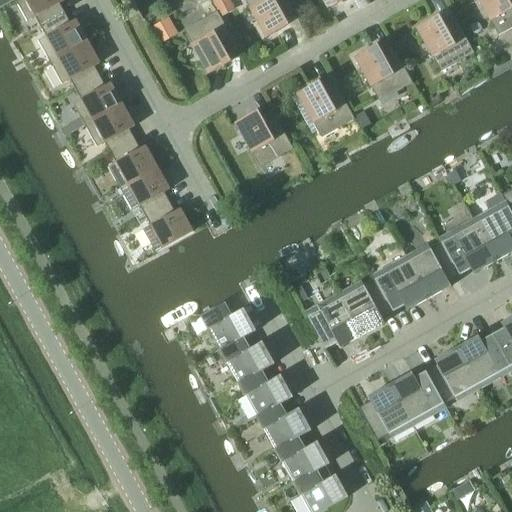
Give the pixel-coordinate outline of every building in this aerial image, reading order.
[(15,0),(27,22),(35,17),(41,27),(65,14),(56,0),(15,0)] [(230,0),(211,0),(221,18),(236,11),(230,0)] [(281,23),(296,14),(290,3),(288,0),(245,0),(266,38),(284,28),(281,23)] [(296,14),(309,8),(304,0),(294,0),(290,3),(296,14)] [(322,0),(328,8),(342,0),(322,0)] [(511,0),(478,0),(498,36),(511,28),(511,0)] [(224,59),(239,51),(217,12),(184,30),(208,74),(226,64),(224,59)] [(72,28),(65,14),(41,27),(46,37),(38,41),(50,63),(88,42),(78,25),(72,28)] [(441,72),(474,54),(452,14),(437,23),(434,18),(416,28),(441,72)] [(166,20),(152,28),(161,45),(176,37),(166,20)] [(401,38),(392,44),(400,58),(410,53),(401,38)] [(97,59),(88,42),(50,63),(62,85),(70,80),(76,90),(100,77),(92,62),(97,59)] [(355,57),(379,102),(412,83),(390,44),(375,52),(373,47),(355,57)] [(107,91),(100,77),(76,90),(81,100),(73,104),(85,126),(122,105),(113,88),(107,91)] [(321,138),(355,120),(333,81),(318,89),(315,84),(297,94),(321,138)] [(283,84),(274,89),(277,96),(286,91),(283,84)] [(132,122),(122,105),(85,126),(97,148),(105,143),(111,153),(135,140),(126,125),(132,122)] [(260,168),(293,149),(271,110),(256,118),(253,113),(235,123),(260,168)] [(355,120),(362,133),(370,129),(363,115),(355,120)] [(142,154),(135,140),(111,153),(116,163),(108,167),(120,189),(157,168),(148,151),(142,154)] [(167,185),(157,168),(120,189),(132,211),(140,206),(145,217),(169,203),(161,188),(167,185)] [(461,182),(455,171),(449,175),(454,186),(461,182)] [(511,189),(501,195),(507,206),(508,206),(511,213),(511,189)] [(177,217),(169,203),(145,217),(151,226),(143,230),(155,253),(193,232),(183,214),(177,217)] [(511,213),(508,206),(507,206),(474,224),(495,262),(511,253),(511,213)] [(474,224),(441,242),(459,275),(471,269),(474,274),(495,262),(474,224)] [(441,242),(408,261),(429,299),(451,287),(448,282),(459,275),(441,242)] [(407,311),(429,299),(408,261),(374,279),(393,312),(404,306),(407,311)] [(381,318),(393,312),(374,279),(341,298),(362,336),(384,324),(381,318)] [(341,348),(362,336),(341,298),(307,316),(326,349),(338,343),(341,348)] [(225,303),(200,317),(207,331),(209,330),(220,350),(243,337),(244,338),(256,331),(249,318),(245,321),(239,311),(232,315),(225,303)] [(511,316),(501,323),(504,329),(492,335),(510,368),(511,371),(511,316)] [(478,336),(456,348),(477,386),(510,368),(492,335),(481,341),(478,336)] [(243,337),(220,350),(218,350),(226,364),(228,363),(238,383),(262,370),(262,371),(274,364),(267,352),(263,354),(258,345),(250,349),(244,338),(243,337)] [(444,405),(477,386),(456,348),(434,360),(437,365),(426,372),(444,405)] [(262,370),(238,383),(237,384),(244,397),(246,396),(257,416),(280,403),(281,404),(293,397),(286,385),(282,387),(276,378),(268,382),(262,371),(262,370)] [(411,373),(390,385),(411,423),(444,405),(426,372),(414,378),(411,373)] [(377,442),(411,423),(390,385),(368,397),(370,402),(359,409),(377,442)] [(280,403),(257,416),(255,417),(263,430),(264,429),(275,449),(299,436),(299,437),(311,431),(304,418),(300,421),(295,411),(287,415),(281,404),(280,403)] [(238,427),(255,418),(253,414),(235,423),(238,427)] [(299,436),(275,449),(274,450),(281,464),(283,463),(294,483),(317,470),(318,471),(325,466),(330,464),(323,452),(318,454),(313,444),(305,449),(299,437),(299,436)] [(317,470),(294,483),(292,483),(299,497),(301,496),(309,511),(321,511),(348,497),(341,485),(337,487),(325,466),(318,471),(317,470)] [(461,486),(450,492),(456,502),(466,496),(461,486)] [(430,511),(427,505),(425,502),(413,509),(414,511),(430,511)]
